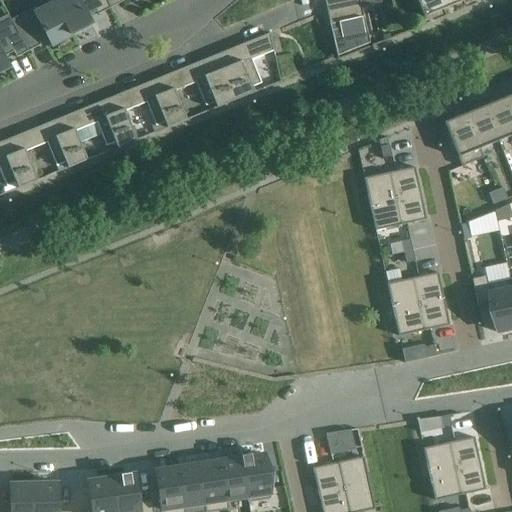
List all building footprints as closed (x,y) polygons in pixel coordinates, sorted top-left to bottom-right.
[(110,9),(105,0),(60,0),(54,3),(71,36),(91,25),(87,17),(96,12),(98,15),(110,9)] [(105,0),(110,9),(122,2),(121,0),(132,0),(134,3),(139,0),(105,0)] [(323,0),(326,11),(329,26),(338,24),(339,29),(330,31),(336,56),(367,44),(361,19),(356,0),(323,0)] [(442,9),(438,0),(414,0),(422,17),(442,9)] [(462,0),(438,0),(442,9),(462,1),(462,0)] [(34,8),(10,21),(19,37),(27,52),(39,46),(38,43),(47,38),(51,46),(71,36),(54,3),(36,13),(34,8)] [(0,73),(9,69),(3,58),(13,52),(8,43),(19,37),(10,21),(8,16),(0,20),(0,73)] [(217,55),(216,55),(233,96),(235,101),(249,96),(254,94),(251,88),(261,84),(251,61),(273,52),(269,34),(265,35),(243,44),(225,52),(226,55),(218,58),(217,55)] [(19,37),(8,43),(13,52),(16,58),(27,52),(19,37)] [(185,122),(185,121),(173,92),(195,83),(205,107),(214,103),(217,109),(235,101),(233,96),(216,55),(217,59),(210,62),(208,59),(185,68),(167,75),(168,79),(185,122)] [(139,86),(117,95),(118,99),(124,112),(146,103),(154,125),(151,126),(154,134),(167,129),(172,127),(185,122),(168,79),(160,82),(159,79),(139,86)] [(135,142),(118,99),(110,102),(109,99),(86,108),(67,116),(69,119),(68,119),(83,156),(86,161),(84,156),(74,132),(96,123),(106,147),(115,143),(117,149),(135,142)] [(511,118),(504,99),(484,107),(498,142),(511,136),(511,118)] [(484,107),(464,115),(482,159),(483,158),(479,150),(498,142),(484,107)] [(464,115),(443,123),(461,167),(482,159),(464,115)] [(36,182),(36,181),(25,152),(46,144),(56,167),(65,163),(68,169),(86,161),(83,156),(68,119),(61,122),(59,119),(36,128),(18,136),(19,139),(36,182)] [(18,189),(36,182),(19,139),(11,143),(10,139),(0,142),(0,171),(6,187),(16,183),(18,189)] [(388,146),(380,148),(382,159),(391,157),(388,146)] [(414,168),(363,179),(369,205),(420,194),(414,168)] [(502,188),(495,191),(499,202),(507,199),(502,188)] [(495,191),(488,194),(492,205),(499,202),(495,191)] [(420,194),(369,205),(375,232),(426,220),(420,194)] [(511,216),(508,205),(494,211),(496,222),(511,218),(511,216)] [(409,240),(401,242),(403,253),(412,251),(409,240)] [(412,251),(403,253),(405,264),(414,262),(412,251)] [(399,270),(385,272),(387,284),(386,284),(392,311),(443,300),(437,273),(401,281),(399,270)] [(485,277),(471,280),(477,306),(489,303),(496,333),(501,332),(501,333),(503,333),(502,332),(511,329),(511,294),(509,279),(487,284),(485,277)] [(443,300),(392,311),(398,337),(449,326),(443,300)] [(433,346),(424,348),(426,358),(435,357),(433,346)] [(439,418),(433,418),(435,430),(442,429),(451,427),(448,416),(439,418)] [(335,436),(326,438),(328,449),(337,447),(335,436)] [(473,438),(422,449),(428,475),(479,464),(473,438)] [(242,457),(241,457),(248,503),(270,499),(263,455),(261,455),(260,454),(259,454),(259,456),(250,457),(250,456),(249,456),(249,457),(242,458),(242,457)] [(220,460),(219,460),(227,511),(228,510),(227,501),(246,498),(247,503),(248,503),(241,457),(240,457),(241,459),(220,462),(220,460)] [(363,457),(312,469),(318,495),(369,484),(363,457)] [(219,462),(198,465),(205,511),(218,511),(227,511),(219,460),(219,462)] [(479,464),(428,475),(434,501),(485,490),(479,464)] [(177,467),(183,511),(205,511),(198,465),(178,468),(177,467)] [(158,471),(155,472),(161,511),(160,511),(183,511),(177,467),(176,467),(176,468),(159,471),(159,470),(157,470),(158,471)] [(120,477),(111,479),(115,511),(152,511),(151,502),(138,504),(134,475),(130,476),(130,474),(129,475),(129,476),(121,477),(121,476),(120,476),(120,477)] [(91,511),(83,511),(115,511),(111,479),(103,480),(103,479),(98,480),(98,481),(93,481),(93,480),(92,480),(92,481),(87,482),(91,511)] [(40,484),(33,484),(33,511),(57,511),(57,484),(52,484),(52,483),(51,483),(51,484),(45,484),(40,484)] [(9,511),(33,511),(33,484),(16,485),(16,484),(15,484),(15,485),(9,485),(9,511)] [(321,511),(365,511),(375,510),(369,484),(318,495),(321,511)]
